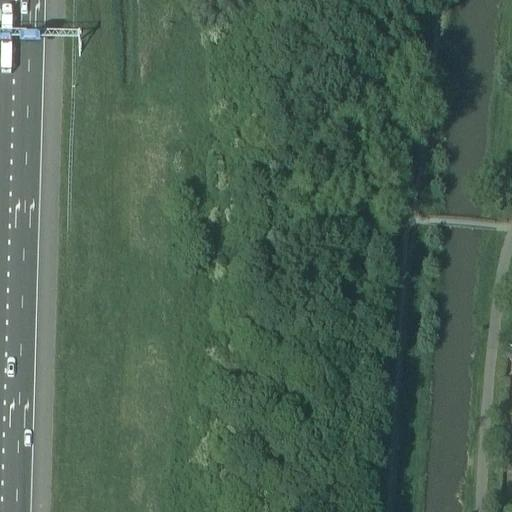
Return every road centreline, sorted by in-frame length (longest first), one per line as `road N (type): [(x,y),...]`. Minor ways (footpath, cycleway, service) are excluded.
road 1 (track): [(286,511),(280,332),(310,108),(314,0)]
road 2 (motorway): [(0,291),(8,0)]
